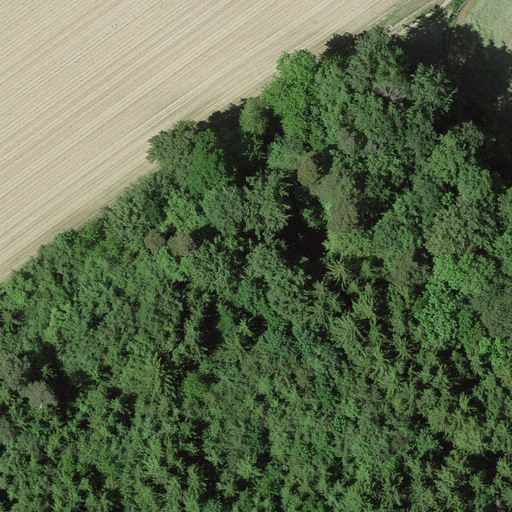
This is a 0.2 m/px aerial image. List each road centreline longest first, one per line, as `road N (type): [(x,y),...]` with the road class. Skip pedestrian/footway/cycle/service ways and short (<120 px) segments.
road 1 (track): [(422,0),(142,184),(0,295)]
road 2 (track): [(511,145),(391,20)]
